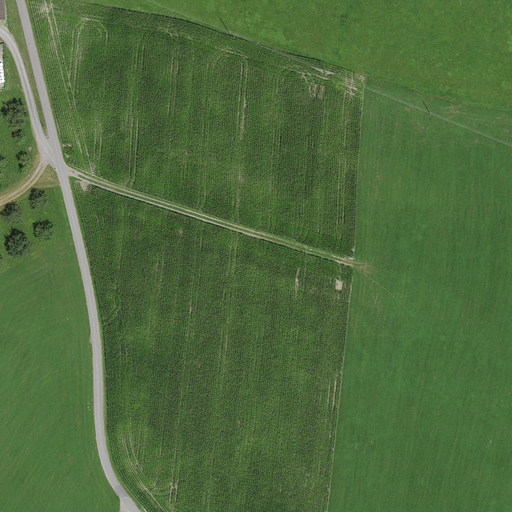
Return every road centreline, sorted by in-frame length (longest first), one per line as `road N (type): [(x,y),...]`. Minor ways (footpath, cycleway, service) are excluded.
road 1 (unclassified): [(20,0),(77,226),(97,349),(103,456),(136,511)]
road 2 (track): [(63,167),(96,185),(333,260)]
